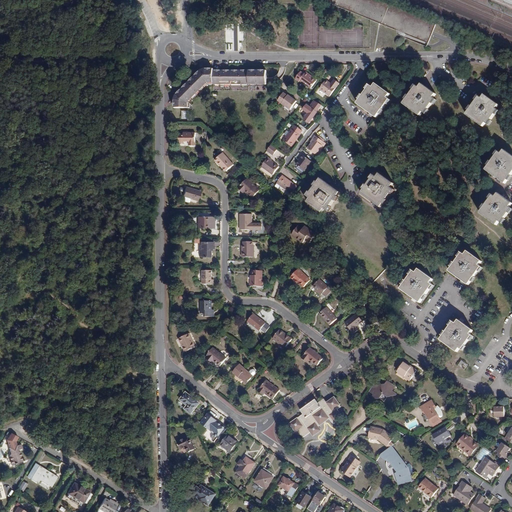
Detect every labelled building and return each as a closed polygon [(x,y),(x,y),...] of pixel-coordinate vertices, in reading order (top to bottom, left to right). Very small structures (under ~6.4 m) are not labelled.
[(322,0),(370,20),(379,23),(396,30),(428,43),(434,28),(378,4),(372,13),(357,1),(356,0),(322,0)] [(378,4),(371,1),(367,0),(356,0),(357,1),(372,13),(378,4)] [(367,0),(371,1),(378,4),(434,28),(436,24),(427,20),(377,0),(367,0)] [(397,35),(427,47),(428,43),(396,30),(397,35)] [(201,72),(200,71),(199,72),(200,73),(197,76),(196,75),(193,78),(194,79),(192,81),(194,83),(192,85),(189,82),(187,84),(188,85),(184,89),(183,88),(181,90),(182,91),(179,93),(178,92),(178,93),(176,95),(175,98),(175,101),(174,101),(174,106),(175,106),(175,107),(190,108),(190,103),(188,103),(198,94),(196,93),(198,90),(200,92),(209,83),(209,85),(215,85),(220,85),(220,84),(223,84),(223,85),(231,85),(238,85),(238,84),(241,84),(241,85),(248,85),(255,85),(255,84),(258,84),(259,85),(265,85),(266,85),(266,70),(263,70),(263,74),(260,74),(260,71),(257,71),(257,70),(251,70),(251,71),(248,71),(248,70),(242,70),(242,71),(239,71),(239,70),(236,70),(236,74),(233,74),(233,71),(231,71),(230,70),(227,70),(227,74),(224,74),(224,71),(221,71),(221,70),(215,70),(215,71),(214,71),(213,69),(212,69),(207,69),(207,70),(201,71),(201,72)] [(314,80),(310,77),(303,72),(302,74),(299,71),(293,79),(297,81),(298,80),(309,87),(314,80)] [(328,84),(327,83),(326,80),(325,79),(318,88),(329,95),(338,82),(332,78),(330,83),(328,84)] [(198,94),(188,103),(190,103),(209,85),(209,83),(200,92),(198,94)] [(360,100),(357,104),(377,117),(387,104),(388,104),(391,101),(387,98),(390,94),(376,84),(373,88),(369,85),(366,88),(368,90),(363,96),(362,95),(359,99),(360,100)] [(406,100),(403,104),(420,116),(423,112),(426,115),(429,110),(428,109),(432,103),(434,104),(437,100),(433,98),(436,94),(422,84),(419,88),(416,86),(409,96),(408,95),(405,99),(406,100)] [(283,92),(277,101),(289,109),(295,100),(290,96),(291,95),(288,93),(286,95),(283,92)] [(469,111),(466,114),(483,127),(486,123),(489,125),(492,121),(490,120),(495,114),(497,115),(499,111),(496,109),(499,105),(485,95),(482,98),(479,97),(472,107),(471,106),(468,110),(469,111)] [(307,112),(304,118),(309,121),(316,110),(318,106),(320,103),(313,100),(311,102),(309,106),(306,104),(303,109),(307,112)] [(188,119),(188,121),(192,121),(192,117),(188,117),(188,111),(182,111),(182,119),(188,119)] [(294,124),(283,140),(291,146),(299,135),(298,134),(301,130),(294,124)] [(190,132),(190,133),(184,133),(178,133),(178,143),(186,143),(186,141),(190,141),(190,145),(196,145),(196,132),(190,132)] [(314,140),(307,149),(316,155),(322,144),(321,143),(322,142),(314,136),(312,139),(314,140)] [(288,151),(290,146),(280,143),(279,147),(288,151)] [(270,145),(266,151),(273,155),(277,149),(270,145)] [(488,166),(486,170),(505,184),(511,173),(511,155),(504,150),(501,153),(498,151),(494,154),(496,155),(491,162),(490,161),(487,165),(488,166)] [(221,167),(221,166),(224,169),(227,172),(234,165),(224,153),(216,160),(218,162),(218,163),(221,167)] [(301,159),(296,165),(304,171),(311,161),(302,155),(300,159),(301,159)] [(267,157),(261,167),(272,174),(277,167),(270,161),(270,160),(267,157)] [(365,189),(362,193),(381,206),(390,192),(392,193),(395,189),(393,188),(396,184),(380,173),(377,177),(373,174),(370,179),(371,179),(368,185),(366,184),(363,188),(365,189)] [(283,175),(277,183),(292,194),(297,186),(283,175)] [(244,193),(246,191),(253,198),(260,191),(248,179),(238,188),(244,193)] [(311,199),(309,202),(323,212),(326,208),(330,211),(333,207),(332,206),(335,200),(337,201),(340,197),(338,196),(341,192),(321,179),(312,193),(311,192),(308,196),(311,199)] [(186,187),(183,196),(198,201),(201,191),(186,187)] [(482,209),(480,213),(496,225),(499,221),(503,224),(506,220),(504,219),(511,209),(510,207),(511,203),(498,193),(496,197),(493,195),(485,205),(484,204),(481,208),(482,209)] [(240,223),(242,223),(242,230),(252,230),(252,214),(240,214),(240,223)] [(198,217),(198,229),(208,228),(208,217),(198,217)] [(293,233),(298,236),(297,239),(303,243),(305,240),(310,243),(316,234),(305,226),(302,229),(298,226),(293,233)] [(200,242),(200,257),(210,257),(211,248),(214,248),(214,242),(200,242)] [(242,248),(242,257),(254,257),(254,250),(253,250),(253,242),(244,242),(244,248),(242,248)] [(452,267),(449,271),(469,285),(478,271),(480,272),(483,268),(479,265),(482,261),(468,251),(465,255),(461,252),(458,256),(459,257),(455,263),(454,262),(451,266),(452,267)] [(295,281),(296,280),(304,287),(311,280),(299,269),(291,277),(295,281)] [(403,285),(401,289),(420,303),(430,289),(431,290),(435,286),(431,283),(433,279),(419,269),(416,273),(413,270),(409,274),(411,275),(406,281),(405,280),(402,284),(403,285)] [(202,270),(202,284),(214,284),(214,280),(212,280),(212,270),(202,270)] [(255,271),(255,275),(253,275),(251,275),(251,286),(263,287),(263,271),(255,271)] [(316,290),(322,294),(328,288),(328,287),(320,279),(313,287),(312,287),(310,289),(314,292),(316,290)] [(331,291),(328,288),(322,294),(326,297),(331,291)] [(205,314),(205,316),(214,317),(215,310),(212,310),(212,301),(201,301),(201,314),(205,314)] [(327,307),(320,314),(330,325),(337,319),(327,307)] [(254,314),(248,321),(260,331),(266,324),(254,314)] [(358,314),(345,323),(354,334),(360,330),(357,327),(364,322),(358,314)] [(443,336),(440,340),(457,352),(460,348),(463,351),(466,347),(465,346),(469,340),(471,341),(474,337),(470,334),(473,330),(459,320),(456,324),(454,322),(446,332),(445,331),(442,335),(443,336)] [(280,329),(273,338),(285,348),(293,339),(280,329)] [(179,338),(185,352),(196,347),(189,333),(179,338)] [(211,361),(212,359),(215,362),(220,366),(229,355),(224,350),(220,353),(213,347),(207,355),(208,356),(206,358),(211,361)] [(308,362),(310,360),(318,366),(324,358),(310,348),(302,358),(308,362)] [(462,361),(459,365),(465,370),(468,365),(462,361)] [(411,367),(404,362),(398,370),(406,376),(411,379),(417,370),(412,366),(411,367)] [(239,377),(240,377),(247,383),(253,376),(240,364),(233,372),(239,377)] [(263,395),(265,393),(273,399),(280,390),(266,380),(258,391),(263,395)] [(398,396),(393,393),(397,387),(388,381),(384,386),(382,385),(381,385),(380,387),(375,383),(370,390),(375,394),(374,396),(377,398),(381,398),(383,394),(385,394),(389,397),(398,396)] [(199,403),(186,392),(180,399),(188,406),(186,410),(191,414),(199,403)] [(343,417),(337,409),(341,407),(334,397),(327,403),(324,399),(318,403),(315,399),(300,410),(303,414),(290,424),(295,432),(297,430),(302,438),(310,432),(313,436),(321,430),(318,426),(329,418),(333,424),(343,417)] [(180,399),(177,403),(186,410),(188,406),(180,399)] [(425,412),(427,411),(428,412),(432,420),(430,421),(433,426),(442,421),(440,418),(443,416),(442,411),(441,408),(438,405),(436,407),(432,400),(421,407),(423,411),(425,412)] [(498,407),(495,407),(495,406),(490,406),(490,414),(494,414),(494,417),(504,417),(504,407),(498,407)] [(467,416),(464,411),(455,418),(458,423),(467,416)] [(422,416),(426,422),(430,421),(432,420),(428,412),(422,416)] [(217,422),(218,421),(208,414),(200,423),(214,434),(212,437),(212,441),(214,442),(217,438),(219,439),(227,429),(222,425),(221,425),(217,422)] [(379,440),(388,447),(388,446),(391,442),(395,438),(384,429),(372,427),(369,437),(379,440)] [(447,428),(446,429),(446,428),(433,435),(435,438),(434,439),(437,444),(438,444),(439,445),(446,441),(445,439),(451,435),(447,428)] [(462,449),(470,456),(479,445),(466,434),(459,443),(464,447),(462,449)] [(238,442),(228,435),(221,445),(230,452),(238,442)] [(195,449),(189,437),(178,442),(181,449),(186,447),(188,452),(195,449)] [(498,452),(495,455),(503,460),(506,456),(504,455),(507,451),(509,448),(501,443),(496,450),(498,452)] [(22,449),(20,445),(11,448),(13,454),(12,457),(15,464),(26,460),(22,451),(21,451),(20,449),(22,449)] [(390,447),(382,454),(381,455),(387,460),(388,459),(398,472),(396,474),(399,484),(411,481),(410,475),(414,474),(412,466),(407,459),(404,462),(391,446),(390,447)] [(359,465),(357,464),(360,460),(351,455),(347,461),(348,461),(345,466),(343,466),(341,469),(342,470),(351,477),(359,465)] [(236,472),(245,479),(255,464),(246,457),(243,463),(240,461),(238,465),(240,466),(236,472)] [(492,469),(496,472),(500,467),(486,457),(476,473),(485,479),(492,469)] [(39,484),(40,481),(52,488),(58,477),(40,467),(32,480),(39,484)] [(267,488),(274,477),(270,475),(262,470),(255,481),(267,488)] [(284,477),(279,485),(289,492),(292,487),(295,483),(284,477)] [(418,487),(432,498),(439,489),(426,478),(418,487)] [(23,481),(19,488),(24,491),(29,484),(23,481)] [(469,492),(467,491),(470,487),(462,482),(453,495),(467,505),(474,495),(469,492)] [(74,484),(68,493),(84,502),(89,493),(74,484)] [(199,499),(209,505),(216,494),(202,485),(200,488),(197,487),(194,491),(196,492),(195,494),(200,498),(199,499)] [(297,502),(305,507),(311,497),(303,492),(297,502)] [(321,505),(326,497),(319,492),(311,504),(315,507),(318,503),(321,505)] [(485,498),(480,494),(470,508),(476,511),(489,511),(491,509),(482,503),(485,498)] [(112,511),(113,511),(114,511),(117,507),(113,504),(112,505),(108,503),(104,500),(97,511),(98,511),(112,511)]
